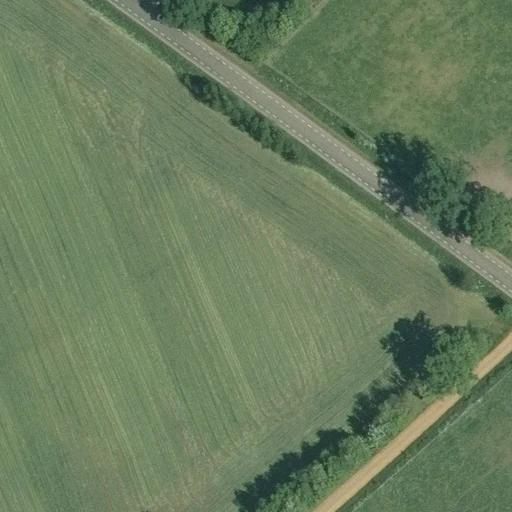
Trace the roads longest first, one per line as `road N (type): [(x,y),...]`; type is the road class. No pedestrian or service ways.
road 1 (tertiary): [(511,285),(129,0)]
road 2 (track): [(511,341),(322,511)]
